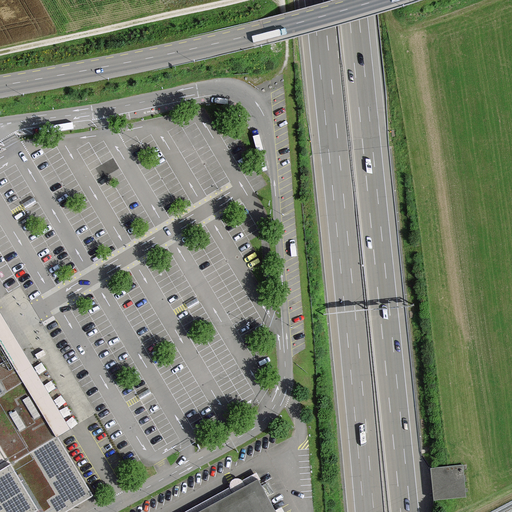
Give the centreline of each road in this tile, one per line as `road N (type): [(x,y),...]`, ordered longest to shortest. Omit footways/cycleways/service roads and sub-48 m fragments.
road 1 (unclassified): [(100,511),(241,435),(278,398),(283,320),(262,112),(245,91),(220,86),(0,123)]
road 2 (motorway): [(405,511),(352,0)]
road 3 (motorway): [(318,0),(369,511)]
road 4 (secondary): [(0,86),(377,0)]
road 5 (track): [(0,53),(236,0)]
road 6 (track): [(386,0),(391,25),(401,30),(490,0)]
